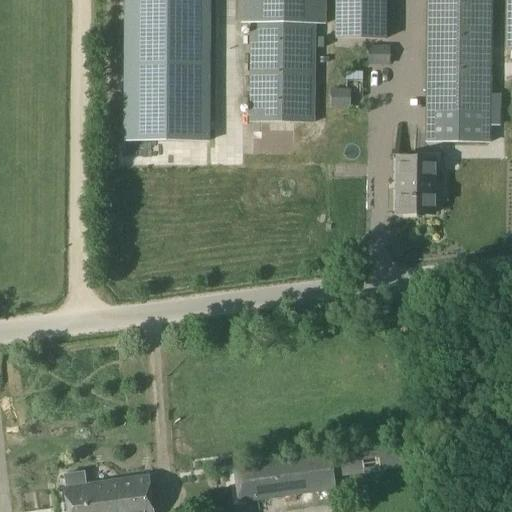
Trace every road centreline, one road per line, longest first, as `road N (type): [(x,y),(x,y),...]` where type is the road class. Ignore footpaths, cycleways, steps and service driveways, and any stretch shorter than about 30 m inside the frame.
road 1 (unclassified): [(0,328),(511,260)]
road 2 (track): [(84,0),(82,317)]
road 3 (track): [(464,511),(464,455),(511,370)]
